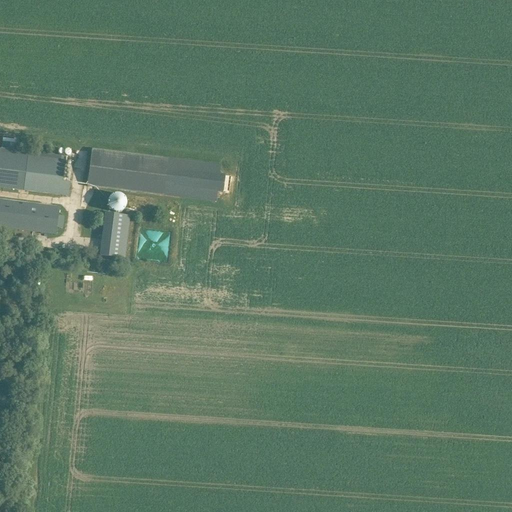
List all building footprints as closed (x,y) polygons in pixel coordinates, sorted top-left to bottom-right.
[(0,187),(24,191),(68,197),(70,183),(62,182),(65,161),(62,161),(63,155),(13,150),(14,142),(2,141),(1,148),(0,148),(0,187)] [(219,165),(168,158),(92,149),(87,187),(164,196),(164,195),(215,201),(216,193),(223,193),(223,191),(229,192),(230,177),(218,175),(219,165)] [(107,202),(107,203),(107,204),(107,205),(107,206),(108,207),(108,208),(109,209),(109,210),(110,210),(111,211),(113,212),(114,213),(116,213),(117,213),(118,213),(120,212),(121,212),(122,211),(123,210),(124,210),(125,208),(125,207),(126,206),(126,205),(126,204),(126,203),(126,202),(126,201),(125,200),(125,199),(124,198),(124,197),(123,197),(123,196),(122,196),(120,195),(119,194),(118,194),(116,194),(115,194),(114,194),(112,195),(111,196),(110,196),(110,197),(109,198),(108,199),(108,200),(107,201),(107,202)] [(0,227),(36,232),(56,234),(57,228),(63,229),(65,216),(58,216),(59,207),(0,200),(0,227)] [(105,213),(100,256),(124,259),(129,216),(105,213)]
